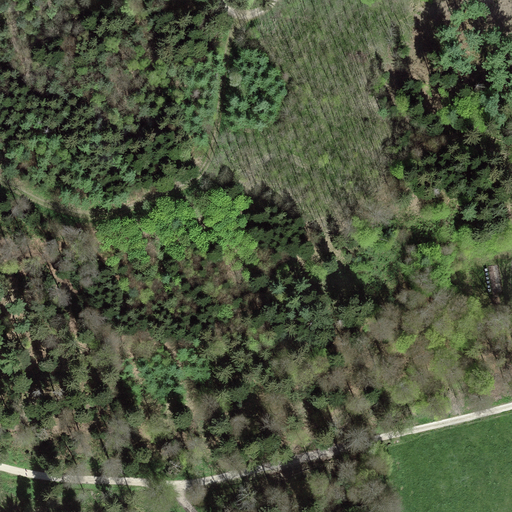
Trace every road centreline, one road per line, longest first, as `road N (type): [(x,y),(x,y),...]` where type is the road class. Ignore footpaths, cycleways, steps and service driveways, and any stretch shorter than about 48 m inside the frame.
road 1 (track): [(0,182),(34,202),(106,217),(190,187),(215,148),(238,11)]
road 2 (track): [(170,487),(511,405)]
road 3 (track): [(0,468),(170,487)]
